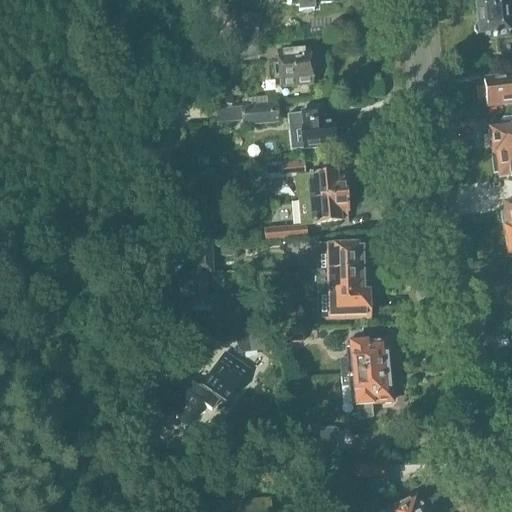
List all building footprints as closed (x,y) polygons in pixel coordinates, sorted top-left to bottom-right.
[(281,0),(282,4),(286,4),(286,6),(298,5),(299,11),(313,10),(313,4),(345,1),(344,0),(281,0)] [(475,23),(473,28),(473,32),(477,36),(479,36),(479,42),(481,42),(481,40),(508,37),(505,4),(511,3),(511,0),(475,0),(477,23),(475,23)] [(237,14),(235,27),(257,31),(259,17),(237,14)] [(233,41),(232,47),(255,44),(257,31),(235,27),(233,41)] [(277,66),(273,66),(274,77),(278,76),(279,88),(313,85),(309,48),(276,52),(277,66)] [(484,79),(483,79),(486,107),(487,107),(487,106),(511,102),(511,76),(484,80),(484,79)] [(229,84),(219,85),(221,105),(221,109),(229,109),(228,105),(231,105),(229,84)] [(221,109),(216,110),(216,112),(217,123),(242,120),(243,126),(277,122),(275,104),(264,105),(248,107),(229,109),(221,109)] [(302,114),(287,115),(290,151),(304,149),(334,146),(334,143),(338,141),(337,131),(332,130),(331,121),(330,121),(329,111),(321,111),(320,105),(304,107),(305,113),(302,114)] [(511,126),(487,130),(491,156),(495,155),(511,152),(511,126)] [(511,152),(495,155),(498,179),(511,176),(511,152)] [(301,161),(265,165),(266,180),(296,178),(302,177),(302,176),(301,161)] [(215,171),(202,172),(203,181),(216,180),(215,171)] [(296,178),(295,186),(295,193),(298,201),(346,196),(345,180),(343,180),(343,172),(307,175),(308,176),(302,176),(302,177),(296,178)] [(346,196),(298,201),(299,224),(312,223),(312,225),(347,222),(347,213),(348,213),(346,196)] [(504,214),(500,214),(503,229),(511,226),(511,202),(502,205),(504,214)] [(511,226),(503,229),(508,255),(511,253),(511,226)] [(304,227),(265,230),(266,243),(305,239),(304,227)] [(185,237),(184,237),(184,250),(184,251),(208,250),(208,236),(185,237)] [(325,245),(317,245),(317,270),(328,270),(328,269),(363,268),(363,265),(366,262),(365,252),(362,249),(362,245),(325,245)] [(208,250),(184,251),(185,275),(204,273),(209,273),(208,250)] [(328,270),(317,270),(317,294),(328,294),(364,293),(363,282),(366,282),(366,272),(363,272),(363,268),(328,269),(328,270)] [(185,275),(178,275),(179,298),(179,299),(205,297),(204,273),(185,275)] [(328,294),(317,294),(318,319),(328,319),(369,318),(368,292),(364,293),(328,294)] [(220,298),(174,299),(175,324),(221,322),(220,298)] [(301,331),(277,331),(277,342),(301,342),(301,331)] [(261,336),(235,339),(238,358),(264,355),(263,349),(269,349),(268,340),(262,341),(261,336)] [(193,337),(192,353),(209,354),(209,338),(193,337)] [(349,359),(338,360),(340,376),(384,372),(383,363),(386,362),(385,352),(388,349),(387,342),(384,340),(347,344),(349,359)] [(177,386),(159,411),(185,429),(202,404),(211,411),(218,401),(225,406),(243,381),(249,372),(236,363),(224,354),(200,388),(193,384),(187,393),(177,386)] [(384,372),(340,376),(341,390),(349,390),(350,405),(353,405),(354,408),(356,408),(357,420),(372,419),(370,406),(390,404),(393,400),(392,395),(389,392),(388,381),(385,381),(384,372)] [(292,429),(292,452),(298,452),(313,453),(314,429),(295,429),(292,429)] [(355,461),(354,476),(387,478),(388,463),(355,461)] [(203,499),(186,499),(186,511),(269,511),(269,500),(248,501),(247,480),(230,481),(231,502),(203,503),(203,499)] [(383,511),(429,511),(429,510),(424,507),(422,508),(415,495),(383,511)]
